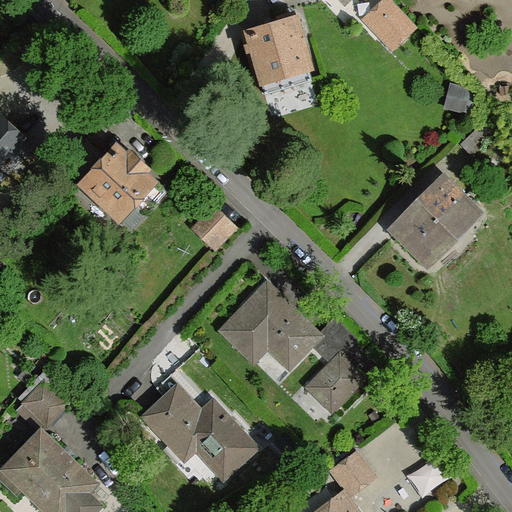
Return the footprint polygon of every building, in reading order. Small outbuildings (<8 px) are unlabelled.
[(397,9),(375,29),(393,49),(416,28),(397,9)] [(298,19),(244,35),(259,84),(262,82),(309,70),(313,68),(298,19)] [(312,82),(309,70),(262,82),(266,95),(312,82)] [(475,92),(460,88),(455,108),(470,112),(475,92)] [(98,94),(78,116),(92,130),(112,108),(98,94)] [(0,175),(27,146),(0,121),(0,175)] [(87,184),(108,162),(88,143),(67,165),(87,184)] [(87,184),(86,185),(133,227),(166,193),(151,178),(149,179),(142,173),(146,168),(133,156),(129,160),(118,151),(108,162),(87,184)] [(443,185),(397,232),(425,261),(472,213),(443,185)] [(234,225),(215,207),(194,228),(213,247),(234,225)] [(268,286),(225,330),(253,359),(268,344),(290,366),(311,344),(333,365),(311,387),(333,408),(362,379),(341,358),(318,336),(268,286)] [(318,336),(341,358),(359,340),(336,317),(318,336)] [(70,404),(46,381),(25,404),(48,426),(70,404)] [(203,414),(178,388),(147,416),(171,443),(184,431),(225,475),(256,448),(214,403),(203,414)] [(48,428),(4,471),(43,511),(110,511),(120,502),(48,428)] [(358,453),(333,471),(352,495),(376,478),(358,453)] [(354,511),(342,495),(318,511),(354,511)]
